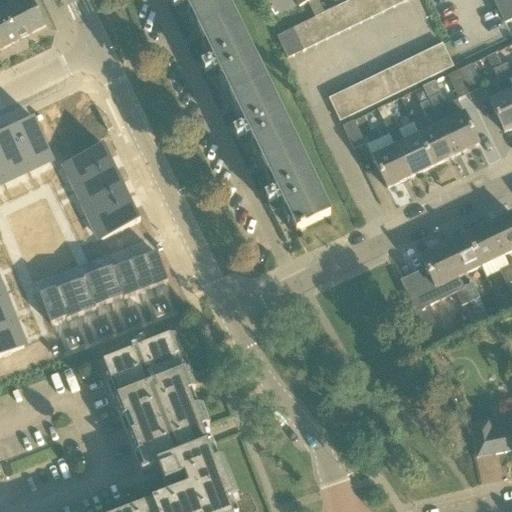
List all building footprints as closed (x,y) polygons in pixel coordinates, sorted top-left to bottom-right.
[(1,13),(18,42),(46,28),(31,0),(9,0),(6,2),(10,8),(1,13)] [(235,20),(225,0),(178,0),(170,4),(173,10),(174,11),(181,7),(185,15),(190,13),(201,37),(235,20)] [(294,0),(298,8),(308,4),(305,0),(294,0)] [(315,19),(316,19),(325,14),(317,0),(305,0),(308,4),(315,19)] [(362,0),(355,0),(350,3),(361,26),(372,20),(362,0)] [(383,15),(376,0),(362,0),(372,20),(383,15)] [(389,0),(376,0),(383,15),(394,9),(389,0)] [(389,0),(394,9),(406,4),(403,0),(389,0)] [(511,0),(493,0),(505,24),(511,21),(511,0)] [(361,26),(350,3),(338,8),(349,31),(361,26)] [(338,8),(327,13),(338,36),(349,31),(338,8)] [(0,52),(18,42),(1,13),(0,13),(0,52)] [(316,19),(327,42),(338,36),(327,13),(325,14),(316,19)] [(308,23),(304,24),(315,47),(327,42),(316,19),(315,19),(308,23)] [(233,102),(267,86),(251,53),(235,20),(201,37),(214,63),(202,69),(205,76),(213,73),(216,80),(221,78),(233,102)] [(304,24),(293,30),(304,53),(315,47),(304,24)] [(304,53),(293,30),(286,33),(276,38),(287,61),(304,53)] [(454,69),(443,47),(442,46),(431,51),(442,74),(454,69)] [(431,51),(420,57),(431,80),(442,74),(431,51)] [(408,62),(420,85),(431,80),(420,57),(408,62)] [(408,62),(397,68),(408,90),(420,85),(408,62)] [(511,65),(511,64),(502,67),(508,81),(511,78),(511,65)] [(460,72),(471,95),(483,89),(472,67),(460,72)] [(511,88),(508,81),(502,67),(494,71),(500,85),(497,86),(503,98),(490,104),(504,135),(511,130),(511,88)] [(386,73),(397,96),(408,90),(397,68),(386,73)] [(460,101),(471,95),(460,72),(449,78),(460,101)] [(386,73),(375,79),(386,101),(397,96),(386,73)] [(363,84),(374,107),(386,101),(375,79),(363,84)] [(363,84),(352,90),(363,112),(374,107),(363,84)] [(265,168),(299,151),(283,119),(267,86),(233,102),(246,129),(234,135),(237,141),(237,142),(244,139),(248,146),(253,144),(265,168)] [(352,90),(341,95),(352,118),(363,112),(352,90)] [(329,101),(340,123),(352,118),(341,95),(329,101)] [(429,102),(441,127),(455,158),(479,147),(464,116),(451,123),(439,97),(429,102)] [(455,158),(441,127),(429,102),(421,106),(433,131),(419,138),(433,169),(455,158)] [(35,120),(9,133),(28,172),(53,159),(35,120)] [(396,149),(411,180),(433,169),(419,138),(406,144),(394,120),(385,124),(390,135),(396,149)] [(354,152),(365,146),(354,123),(343,128),(354,152)] [(9,133),(0,137),(0,177),(3,184),(28,172),(9,133)] [(104,147),(65,166),(77,192),(116,173),(104,147)] [(396,149),(373,160),(388,191),(411,180),(396,149)] [(331,217),(315,184),(299,151),(265,168),(278,194),(265,200),(269,207),(276,204),(280,211),(285,209),(297,234),(331,217)] [(116,173),(77,192),(89,217),(128,198),(116,173)] [(128,198),(90,217),(102,242),(141,224),(128,198)] [(511,254),(511,215),(489,227),(504,258),(511,254)] [(482,268),(504,258),(489,227),(467,238),(482,268)] [(459,279),(482,268),(467,238),(444,249),(459,279)] [(441,330),(430,308),(456,296),(461,307),(470,303),(465,292),(459,279),(444,249),(421,260),(426,270),(401,283),(426,337),(441,330)] [(157,255),(144,260),(155,290),(168,285),(157,255)] [(144,260),(129,266),(140,296),(155,290),(144,260)] [(129,266),(114,271),(124,300),(125,301),(140,296),(129,266)] [(511,284),(511,274),(509,269),(501,273),(508,286),(511,284)] [(113,270),(99,275),(110,305),(124,300),(114,271),(113,270)] [(99,275),(84,281),(95,311),(110,305),(99,275)] [(84,282),(71,288),(82,318),(96,312),(84,282)] [(465,292),(470,303),(479,299),(474,287),(465,292)] [(71,288),(56,293),(66,321),(67,323),(82,318),(71,288)] [(55,291),(40,297),(51,327),(66,321),(56,293),(55,291)] [(3,298),(0,299),(0,329),(14,324),(3,298)] [(478,333),(505,341),(495,323),(478,333)] [(14,324),(0,329),(0,359),(24,350),(14,324)] [(182,374),(179,367),(176,359),(182,356),(174,337),(99,366),(110,393),(125,430),(135,457),(142,475),(158,469),(165,487),(190,477),(196,493),(182,499),(147,511),(230,511),(227,504),(237,499),(223,462),(218,464),(212,448),(213,447),(212,446),(212,445),(210,446),(204,430),(210,428),(202,408),(196,410),(194,404),(190,395),(196,392),(188,372),(182,374)] [(473,438),(487,435),(484,423),(470,426),(473,438)] [(511,429),(488,434),(492,457),(511,453),(511,429)]
